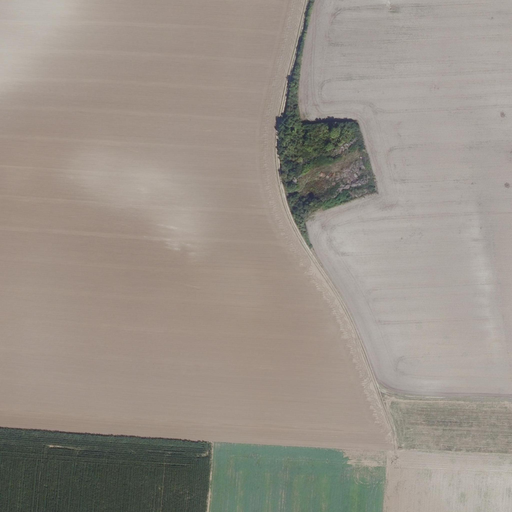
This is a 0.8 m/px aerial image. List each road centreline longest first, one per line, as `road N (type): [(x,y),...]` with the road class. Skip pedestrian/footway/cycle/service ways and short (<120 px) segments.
road 1 (track): [(374,385),(392,436),(384,447),(0,423)]
road 2 (track): [(306,0),(276,138),(277,174),(289,219),(345,311),(374,385)]
road 3 (track): [(511,400),(397,396),(374,385)]
